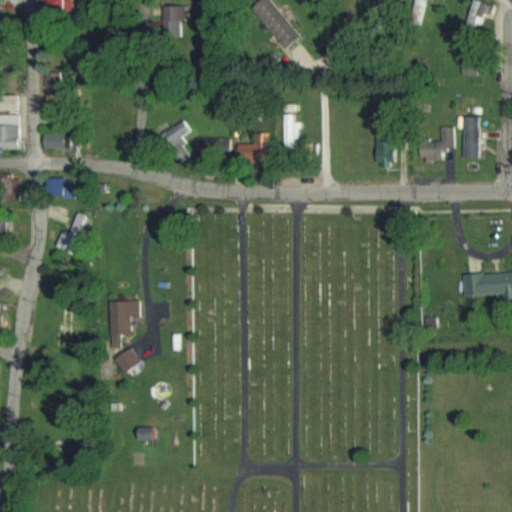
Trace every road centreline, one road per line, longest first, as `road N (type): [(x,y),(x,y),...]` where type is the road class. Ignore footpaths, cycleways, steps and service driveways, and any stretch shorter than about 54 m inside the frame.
road 1 (residential): [(3,511),(38,245),(32,0)]
road 2 (residential): [(507,191),(250,193),(107,164),(0,162)]
road 3 (residential): [(224,511),(236,474),(234,191)]
road 4 (residential): [(290,193),(289,511)]
road 5 (residential): [(402,511),(403,193)]
road 6 (residential): [(142,173),(139,0)]
road 7 (residential): [(236,474),(402,466)]
road 8 (residential): [(507,191),(508,39)]
